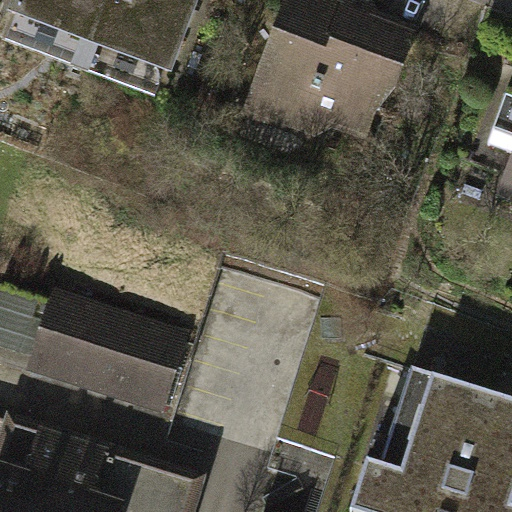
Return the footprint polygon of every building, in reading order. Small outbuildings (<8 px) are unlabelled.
[(96,0),(0,0),(0,37),(71,65),(96,0)] [(193,0),(96,0),(71,65),(155,98),(193,0)] [(324,0),(280,0),(238,110),(362,157),(410,32),(324,0)] [(511,96),(504,94),(484,143),(505,151),(485,201),(511,211),(511,96)] [(511,511),(511,402),(472,390),(487,343),(382,309),(386,300),(329,282),(269,470),(289,474),(299,478),(304,488),(265,510),(264,511),(511,511)] [(169,438),(205,344),(65,290),(29,385),(169,438)] [(17,423),(0,481),(0,511),(197,511),(207,479),(17,423)]
